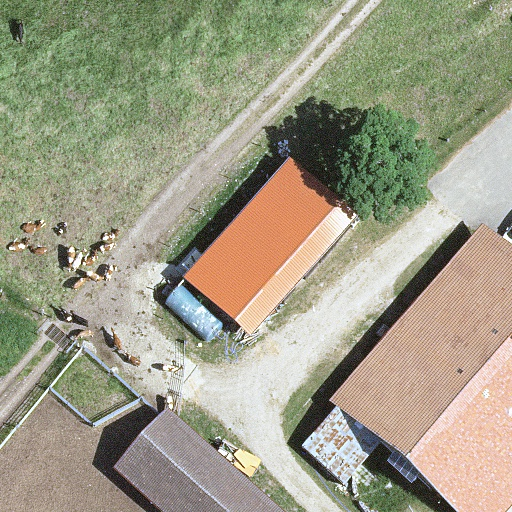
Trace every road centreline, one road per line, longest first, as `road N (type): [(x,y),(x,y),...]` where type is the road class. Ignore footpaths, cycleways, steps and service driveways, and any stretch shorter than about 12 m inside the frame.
road 1 (track): [(366,0),(58,338),(0,416)]
road 2 (track): [(511,153),(237,408),(96,296)]
road 3 (track): [(237,408),(344,511)]
